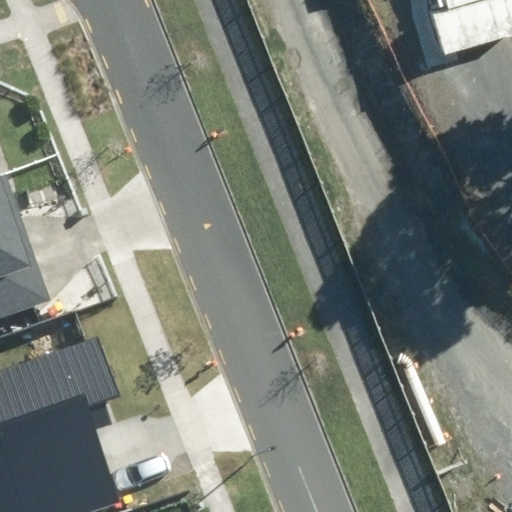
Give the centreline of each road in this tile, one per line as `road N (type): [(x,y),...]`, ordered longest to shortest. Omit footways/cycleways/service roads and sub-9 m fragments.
road 1 (residential): [(117,0),(323,511)]
road 2 (track): [(309,0),(398,225),(511,384)]
